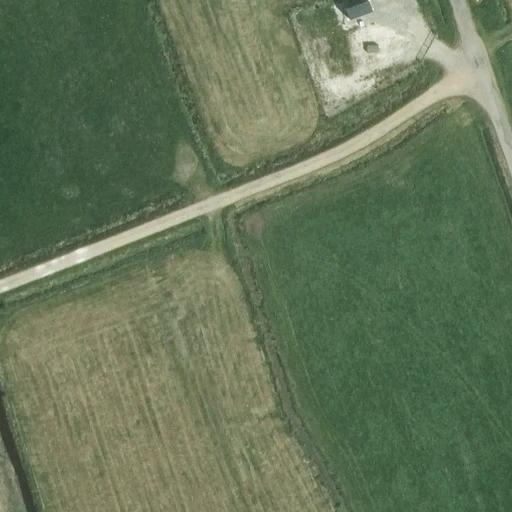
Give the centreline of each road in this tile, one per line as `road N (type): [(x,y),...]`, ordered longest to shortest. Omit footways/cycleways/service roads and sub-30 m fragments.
road 1 (track): [(0,291),(326,167),(481,73)]
road 2 (unclassified): [(511,150),(458,0)]
